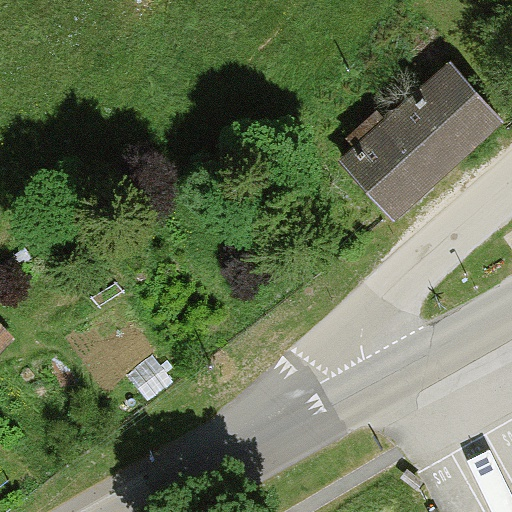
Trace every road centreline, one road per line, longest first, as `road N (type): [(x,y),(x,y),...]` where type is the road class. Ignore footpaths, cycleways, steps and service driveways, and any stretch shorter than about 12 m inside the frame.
road 1 (unclassified): [(277,428),(438,238),(511,176)]
road 2 (secondary): [(277,428),(511,307)]
road 3 (secondary): [(139,511),(277,428)]
